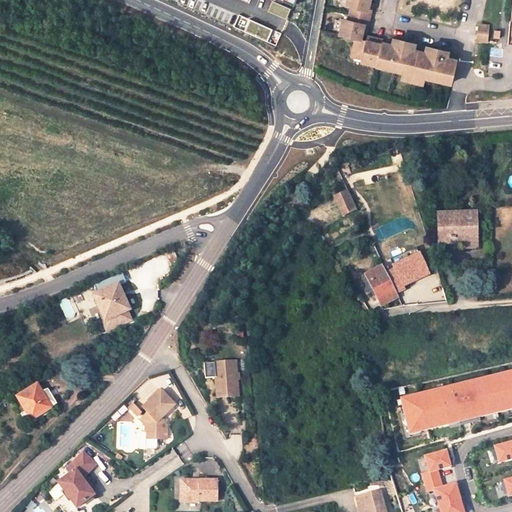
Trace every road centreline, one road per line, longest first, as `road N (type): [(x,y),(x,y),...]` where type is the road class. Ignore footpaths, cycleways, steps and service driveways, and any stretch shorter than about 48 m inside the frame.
road 1 (unclassified): [(0,304),(188,229),(222,235)]
road 2 (unclassified): [(154,334),(122,382),(0,503)]
road 3 (residential): [(255,511),(154,334)]
road 4 (tertiary): [(511,116),(405,122),(342,114)]
road 5 (tertiary): [(271,69),(136,0)]
road 6 (track): [(385,313),(511,302)]
road 7 (unclassified): [(222,235),(154,334)]
